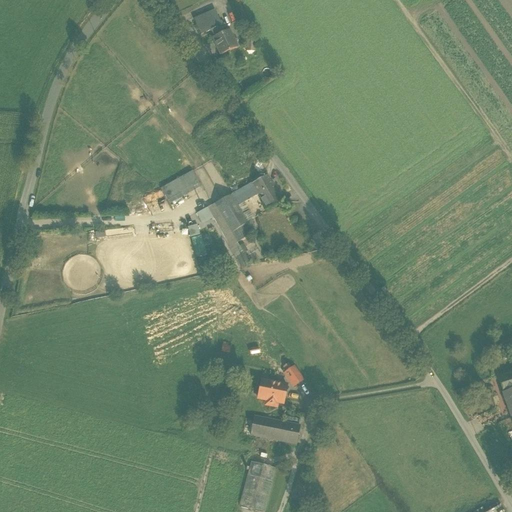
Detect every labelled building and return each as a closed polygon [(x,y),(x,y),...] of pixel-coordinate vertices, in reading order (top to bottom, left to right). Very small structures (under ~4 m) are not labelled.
[(215,11),(194,20),(200,35),(211,30),(221,26),(215,11)] [(221,26),(211,30),(214,38),(224,33),(221,26)] [(214,38),(213,38),(221,56),(237,49),(229,31),(224,33),(214,38)] [(159,187),(167,203),(200,187),(192,171),(159,187)] [(268,176),(253,184),(259,194),(262,199),(276,191),(268,176)] [(259,194),(253,184),(232,195),(238,205),(245,201),(259,194)] [(283,203),(276,191),(262,199),(269,211),(283,203)] [(238,205),(232,195),(215,204),(232,234),(248,224),(249,224),(238,205)] [(245,201),(238,205),(249,224),(256,220),(245,201)] [(232,234),(215,204),(206,209),(214,224),(234,260),(244,254),(238,242),(233,233),(232,234)] [(248,224),(233,233),(238,242),(253,233),(248,224)] [(197,225),(187,226),(188,236),(198,235),(197,225)] [(228,270),(251,265),(244,254),(234,260),(225,265),(228,270)] [(303,381),(293,368),(284,374),(294,387),(303,381)] [(511,372),(498,378),(503,393),(503,394),(511,390),(511,372)] [(287,387),(263,382),(259,398),(284,403),(287,387)] [(511,390),(503,394),(503,393),(503,394),(511,418),(511,417),(511,390)] [(335,424),(323,414),(318,421),(330,431),(335,424)] [(284,423),(255,417),(254,420),(251,435),(280,441),(284,423)] [(254,420),(246,419),(243,434),(251,435),(254,420)] [(300,426),(284,423),(280,441),(296,444),(300,426)] [(276,468),(251,461),(249,468),(246,467),(245,470),(248,471),(247,474),(273,481),(276,468)] [(247,474),(246,474),(239,505),(265,511),(273,481),(247,474)]
